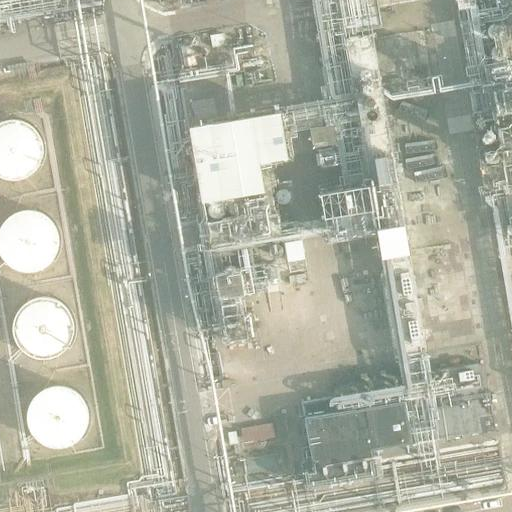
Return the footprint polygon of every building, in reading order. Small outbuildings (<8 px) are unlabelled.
[(475,85),(499,214),(511,211),(511,83),(511,78),(475,85)] [(282,112),(190,126),(202,202),(264,192),(259,162),(289,157),(282,112)] [(0,114),(0,172),(24,174),(43,153),(41,128),(25,114),(1,113),(0,114)] [(369,186),(319,193),(322,216),(373,209),(369,186)] [(2,222),(0,232),(0,248),(15,268),(41,269),(60,249),(58,224),(41,209),(18,209),(2,222)] [(15,307),(11,331),(28,354),(54,355),(73,334),(71,310),(55,295),(31,294),(15,307)] [(31,395),(27,419),(44,442),(70,443),(89,422),(87,398),(70,383),(47,382),(31,395)] [(411,444),(411,440),(468,432),(469,435),(481,433),(478,418),(492,415),(487,386),(460,392),(405,402),(305,417),(314,474),(375,464),(373,450),(411,444)] [(276,424),(243,426),(244,440),(277,438),(276,424)]
